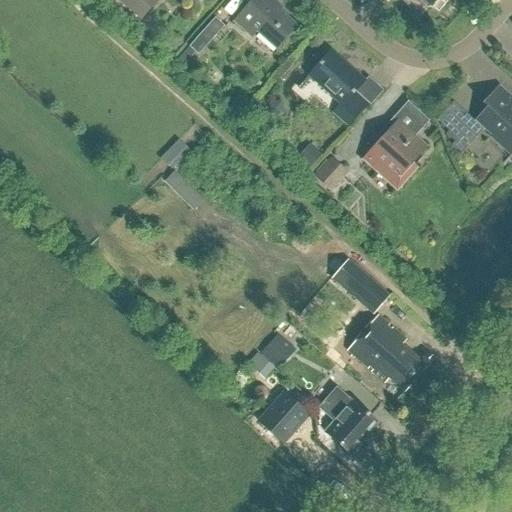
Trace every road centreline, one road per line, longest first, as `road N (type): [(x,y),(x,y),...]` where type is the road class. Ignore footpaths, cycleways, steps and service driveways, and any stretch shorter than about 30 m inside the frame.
road 1 (residential): [(330,0),(383,46),(424,61),(465,48),(511,0)]
road 2 (secondary): [(423,511),(511,410)]
